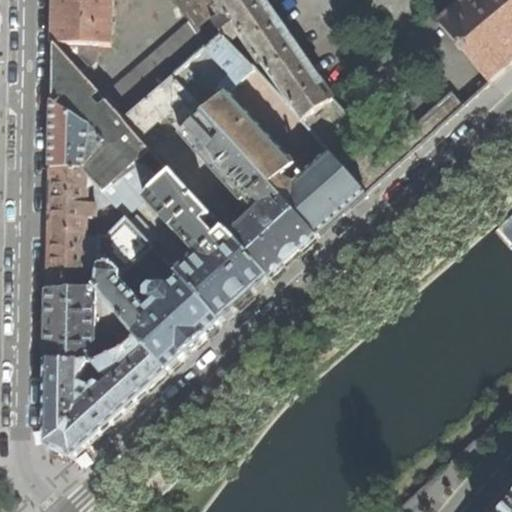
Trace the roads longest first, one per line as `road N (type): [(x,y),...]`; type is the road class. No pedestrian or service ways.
road 1 (tertiary): [(511,116),(72,511)]
road 2 (residential): [(56,511),(23,469),(19,442),(28,0)]
